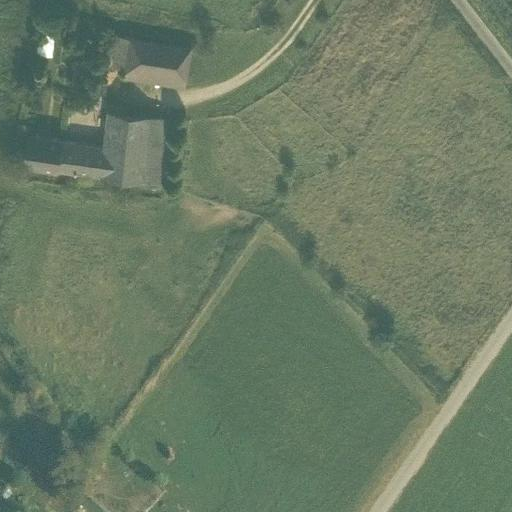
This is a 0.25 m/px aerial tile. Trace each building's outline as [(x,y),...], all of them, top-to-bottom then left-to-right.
[(97,41),(113,45),(115,34),(99,31),(97,41)] [(110,64),(122,66),(127,35),(116,33),(115,34),(113,45),(110,64)] [(179,85),(187,46),(127,35),(122,66),(120,74),(179,85)] [(104,145),(94,144),(90,172),(141,179),(150,114),(109,108),(104,145)] [(172,183),(179,118),(150,114),(141,179),(172,183)] [(24,163),(56,167),(60,139),(28,135),(24,163)] [(56,167),(90,172),(94,144),(60,139),(56,167)]
